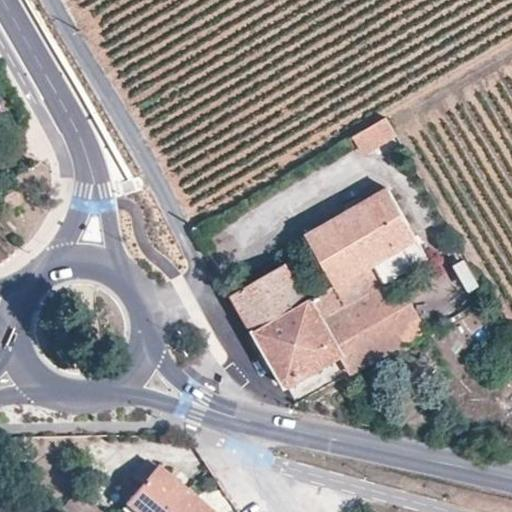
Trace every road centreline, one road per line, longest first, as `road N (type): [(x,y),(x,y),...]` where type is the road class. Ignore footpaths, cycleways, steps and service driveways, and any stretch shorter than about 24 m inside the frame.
road 1 (residential): [(143,311),(207,285),(48,0)]
road 2 (tertiary): [(243,420),(511,478)]
road 3 (tertiary): [(0,0),(84,152),(95,204)]
